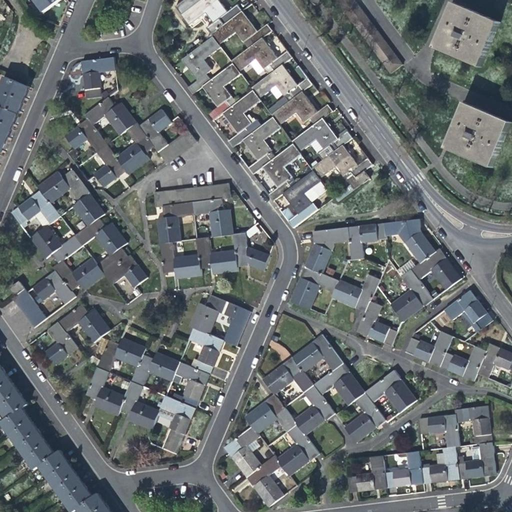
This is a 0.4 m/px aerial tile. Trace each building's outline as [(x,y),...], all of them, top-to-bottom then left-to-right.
[(38,0),(37,1),(46,13),(62,0),(38,0)] [(220,20),(224,25),(242,12),(238,6),(228,13),(219,1),(218,0),(204,0),(182,16),(190,26),(207,14),(215,23),(220,20)] [(337,0),(392,73),(403,65),(354,0),(337,0)] [(436,50),(482,71),(502,25),(456,5),(448,22),(436,50)] [(249,39),(254,45),(263,39),(273,31),(268,25),(258,32),(252,24),(242,12),(224,25),(212,34),(214,37),(220,45),(237,33),(244,43),(249,39)] [(199,81),(189,89),(194,95),(204,87),(212,81),(207,75),(214,70),(206,60),(222,47),(220,45),(214,37),(184,60),(188,65),(199,81)] [(270,66),(274,72),(283,65),(293,58),(288,52),(278,59),(273,52),(263,39),(254,45),(232,61),(235,65),(240,72),(256,59),(264,70),(270,66)] [(88,99),(103,97),(101,73),(117,71),(116,59),(84,62),(87,89),(88,99)] [(219,107),(209,115),(213,121),(224,114),(232,107),(227,101),(234,97),(226,87),(243,75),(240,72),(235,65),(212,81),(204,87),(210,95),(219,107)] [(290,93),(295,99),(303,93),(313,85),(309,79),(299,87),(292,78),(283,65),(274,72),(252,88),(254,91),(260,99),(277,86),(285,97),(290,93)] [(5,79),(0,90),(0,91),(24,102),(27,94),(29,89),(5,79)] [(21,107),(24,102),(0,91),(0,107),(18,115),(21,107)] [(240,135),(229,142),(234,148),(244,141),(253,135),(248,128),(254,124),(246,114),(262,101),(260,99),(254,91),(232,107),(224,114),(229,120),(240,135)] [(310,120),(315,126),(323,119),(334,112),(329,106),(319,113),(312,104),(303,93),(295,99),(273,115),(275,118),(281,126),(297,113),(305,124),(310,120)] [(120,136),(128,131),(138,123),(127,110),(123,103),(117,108),(109,98),(85,116),(88,120),(93,126),(105,116),(120,136)] [(511,124),(467,105),(447,150),(492,170),(511,125),(511,124)] [(16,120),(18,115),(0,107),(0,122),(12,128),(16,120)] [(147,123),(141,128),(156,148),(160,154),(169,147),(164,140),(160,135),(174,124),(163,110),(147,123)] [(260,161),(249,169),(254,175),(264,168),(273,161),(268,155),(274,151),(266,140),(282,128),(281,126),(275,118),(253,135),(244,141),(251,149),(260,161)] [(330,146),(334,152),(343,146),(353,138),(348,132),(338,139),(329,126),(323,119),(315,126),(293,142),(295,145),(301,153),(317,140),(324,150),(330,146)] [(88,139),(98,153),(108,146),(93,126),(88,120),(83,124),(65,137),(75,149),(88,139)] [(10,133),(12,128),(0,122),(0,138),(7,141),(10,133)] [(138,143),(117,159),(126,170),(130,176),(151,160),(147,155),(151,151),(156,148),(141,128),(138,123),(128,131),(138,143)] [(199,143),(190,131),(169,147),(160,154),(165,160),(169,165),(199,143)] [(280,188),(269,196),(274,202),(284,195),(293,188),(288,182),(294,178),(286,167),(302,155),(301,153),(295,145),(273,161),(264,168),(271,176),(280,188)] [(120,174),(126,170),(117,159),(108,146),(98,153),(108,166),(95,176),(103,187),(120,174)] [(338,203),(361,185),(356,179),(365,172),(374,166),(369,159),(359,166),(352,158),(343,146),(334,152),(313,169),(315,172),(320,178),(336,166),(351,186),(335,198),(338,203)] [(71,191),(80,203),(90,196),(83,186),(79,180),(72,172),(62,179),(58,174),(38,188),(42,194),(50,206),(71,191)] [(283,214),(289,223),(294,229),(319,210),(314,204),(313,205),(312,204),(329,191),(320,178),(315,172),(293,188),(284,195),(288,199),(286,201),(289,205),(291,204),(300,215),(296,218),(289,209),(283,214)] [(370,179),(365,172),(356,179),(361,185),(370,179)] [(157,210),(164,209),(193,205),(223,201),(231,200),(230,185),(155,195),(157,210)] [(59,218),(50,206),(42,194),(27,204),(11,216),(20,228),(41,213),(50,225),(59,218)] [(88,229),(75,239),(82,249),(95,239),(106,231),(99,221),(105,216),(100,209),(90,196),(80,203),(73,209),(88,229)] [(213,240),(233,238),(234,237),(233,225),(231,212),(224,213),(223,201),(193,205),(195,217),(210,215),(213,240)] [(158,221),(161,246),(173,245),(182,244),(179,219),(195,217),(193,205),(164,209),(164,215),(165,220),(158,221)] [(401,235),(423,264),(437,253),(423,233),(422,230),(421,220),(385,224),(387,237),(401,235)] [(387,241),(387,237),(385,224),(356,227),(348,228),(350,240),(352,259),(367,257),(365,243),(387,241)] [(110,259),(97,269),(104,279),(128,261),(121,251),(128,246),(121,237),(112,226),(106,231),(95,239),(110,259)] [(51,257),(59,267),(63,264),(82,249),(75,239),(62,249),(47,228),(30,240),(38,251),(45,262),(51,257)] [(338,242),(350,240),(348,228),(314,232),(315,242),(315,247),(307,265),(324,272),(338,242)] [(248,236),(234,237),(233,238),(235,254),(237,268),(248,267),(263,274),(270,258),(260,254),(255,252),(254,255),(250,252),(248,236)] [(238,275),(237,268),(235,254),(211,256),(209,240),(198,242),(200,258),(202,271),(212,270),(213,277),(224,276),(238,275)] [(202,279),(202,271),(200,258),(175,261),(173,245),(161,246),(162,255),(164,275),(176,274),(177,282),(202,279)] [(442,250),(437,253),(423,264),(417,268),(413,271),(421,281),(433,273),(447,292),(463,280),(451,264),(445,256),(442,250)] [(130,259),(128,261),(104,279),(112,289),(125,280),(134,292),(147,282),(136,267),(130,259)] [(72,276),(63,264),(59,267),(52,271),(56,276),(57,275),(71,294),(80,288),(84,293),(104,279),(97,269),(92,262),(72,276)] [(398,273),(402,278),(413,271),(417,268),(413,263),(398,273)] [(320,288),(334,295),(341,280),(324,272),(307,265),(301,279),(292,300),(310,308),(320,288)] [(436,300),(421,281),(413,271),(402,278),(412,292),(394,306),(406,322),(423,310),(436,300)] [(341,278),(341,280),(334,295),(333,297),(345,303),(367,312),(371,303),(382,279),(367,272),(360,286),(341,278)] [(66,307),(76,300),(71,294),(57,275),(56,276),(34,292),(42,303),(51,297),(56,294),(66,307)] [(12,291),(16,298),(25,291),(20,285),(12,291)] [(48,321),(25,291),(16,298),(12,301),(14,304),(34,331),(48,321)] [(472,292),(445,311),(453,321),(465,312),(481,332),(494,322),(477,299),(472,292)] [(189,326),(193,328),(208,335),(218,312),(233,319),(239,307),(224,301),(210,295),(205,306),(199,303),(189,326)] [(382,308),(371,303),(367,312),(358,331),(373,338),(392,346),(399,333),(376,322),(382,308)] [(233,319),(227,334),(240,340),(252,313),(239,307),(233,319)] [(73,316),(59,326),(67,336),(80,326),(94,345),(111,333),(96,314),(91,317),(84,308),(73,316)] [(79,352),(67,336),(59,326),(49,333),(56,342),(60,348),(47,357),(56,369),(79,352)] [(217,357),(224,342),(208,335),(193,328),(188,340),(204,346),(195,369),(209,375),(217,357)] [(419,359),(439,368),(446,353),(453,338),(440,332),(433,347),(412,338),(405,352),(419,359)] [(227,334),(224,342),(237,347),(240,340),(227,334)] [(321,336),(292,358),(303,372),(323,358),(332,370),(342,362),(326,342),(321,336)] [(108,340),(96,367),(107,372),(114,357),(137,367),(145,348),(130,341),(122,338),(119,344),(108,340)] [(491,344),(487,353),(477,375),(488,380),(495,366),(511,373),(511,353),(509,352),(491,344)] [(171,382),(174,374),(179,362),(160,354),(145,348),(137,367),(131,381),(141,386),(148,372),(171,382)] [(469,363),(446,353),(439,368),(454,374),(473,383),(477,375),(487,353),(475,348),(469,363)] [(303,372),(292,358),(274,371),(263,380),(274,394),(293,380),(302,392),(312,385),(303,372)] [(190,381),(181,403),(194,409),(202,391),(209,375),(195,369),(179,362),(174,374),(190,381)] [(348,406),(355,400),(365,393),(352,376),(342,362),(332,370),(312,385),(320,395),(333,385),(348,406)] [(101,387),(107,372),(96,367),(85,394),(96,399),(92,406),(116,416),(124,397),(101,387)] [(394,371),(365,393),(372,402),(384,393),(399,413),(407,406),(416,400),(394,371)] [(0,374),(0,391),(11,383),(7,377),(3,372),(0,374)] [(135,401),(141,386),(131,381),(124,397),(116,416),(135,425),(149,431),(150,431),(158,411),(135,401)] [(0,391),(0,408),(20,395),(16,389),(11,383),(0,391)] [(312,405),(293,420),(295,424),(305,436),(321,424),(335,414),(320,395),(312,385),(302,392),(312,405)] [(387,422),(372,402),(365,393),(355,400),(364,412),(345,427),(357,444),(375,430),(387,422)] [(0,408),(0,413),(6,422),(23,410),(27,406),(24,401),(20,395),(0,408)] [(277,418),(286,430),(295,424),(293,420),(283,407),(274,395),(257,408),(245,416),(252,426),(257,433),(277,418)] [(185,431),(194,409),(181,403),(165,396),(160,408),(175,414),(166,437),(180,443),(185,431)] [(454,410),(455,416),(455,423),(471,422),(474,447),(480,447),(492,445),(490,429),(487,407),(454,410)] [(1,425),(9,437),(31,421),(27,415),(23,410),(6,422),(1,425)] [(446,434),(448,450),(454,449),(458,449),(455,423),(455,416),(439,417),(421,419),(423,436),(446,434)] [(9,437),(18,449),(39,433),(35,427),(31,421),(9,437)] [(296,444),(276,459),(281,466),(289,477),(305,465),(318,454),(305,436),(295,424),(286,430),(296,444)] [(239,466),(247,477),(262,466),(247,447),(260,437),(257,433),(252,426),(225,447),(239,466)] [(18,449),(26,460),(47,445),(44,440),(39,433),(18,449)] [(34,471),(39,467),(55,456),(51,449),(47,445),(26,460),(34,471)] [(482,464),(456,467),(458,481),(482,479),(495,477),(492,445),(480,447),(482,464)] [(446,468),(421,471),(423,485),(441,483),(458,481),(456,467),(454,449),(448,450),(444,450),(446,468)] [(39,467),(47,479),(68,464),(64,458),(60,453),(55,456),(39,467)] [(409,472),(385,474),(387,489),(405,487),(423,485),(421,471),(419,453),(408,454),(409,472)] [(268,476),(281,466),(276,459),(274,457),(262,466),(247,477),(257,491),(269,507),(283,496),(268,476)] [(367,491),(387,489),(385,474),(384,457),(372,458),(373,476),(348,479),(349,493),(367,491)] [(47,479),(55,491),(77,476),(72,469),(68,464),(47,479)] [(55,491),(63,502),(84,488),(81,482),(77,476),(55,491)] [(70,511),(72,511),(77,509),(92,498),(88,493),(84,488),(63,502),(70,511)] [(98,494),(92,498),(77,509),(78,511),(99,511),(107,507),(102,500),(98,494)]
